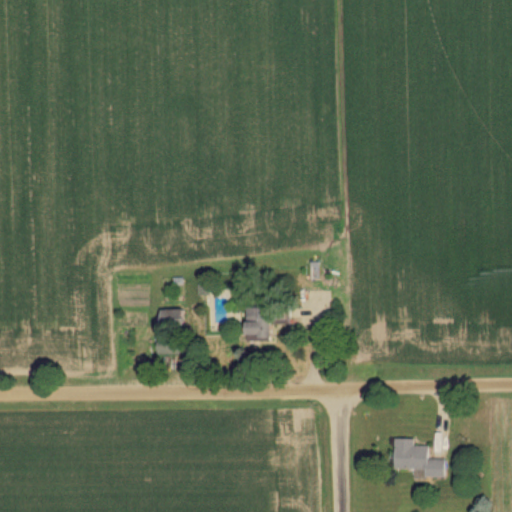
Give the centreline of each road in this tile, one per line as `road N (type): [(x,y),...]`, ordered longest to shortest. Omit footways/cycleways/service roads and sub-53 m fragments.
road 1 (residential): [(0,386),(511,383)]
road 2 (residential): [(342,511),(340,386)]
